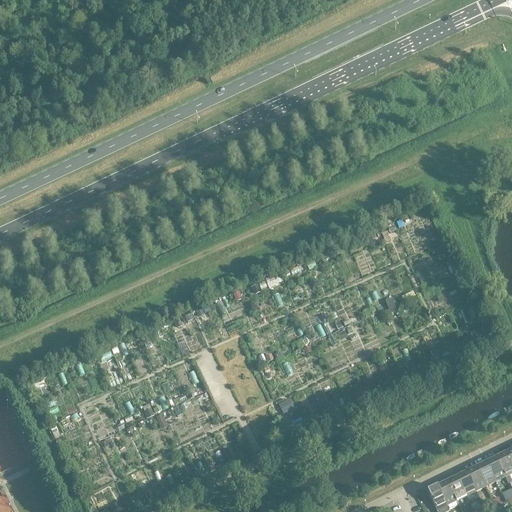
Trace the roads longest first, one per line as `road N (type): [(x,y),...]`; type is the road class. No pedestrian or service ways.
road 1 (trunk): [(0,233),(492,0)]
road 2 (trunk): [(418,0),(0,198)]
road 3 (unclassified): [(511,437),(358,511)]
